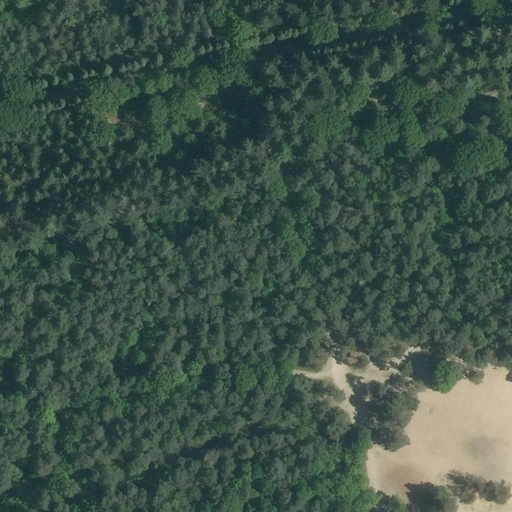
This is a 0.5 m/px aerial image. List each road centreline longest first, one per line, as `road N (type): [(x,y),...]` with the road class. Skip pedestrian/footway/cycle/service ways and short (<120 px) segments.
road 1 (track): [(0,414),(92,404),(235,366),(338,372)]
road 2 (track): [(242,52),(487,0)]
road 3 (track): [(0,98),(242,52)]
road 4 (track): [(338,372),(278,169)]
road 5 (track): [(379,511),(338,372)]
